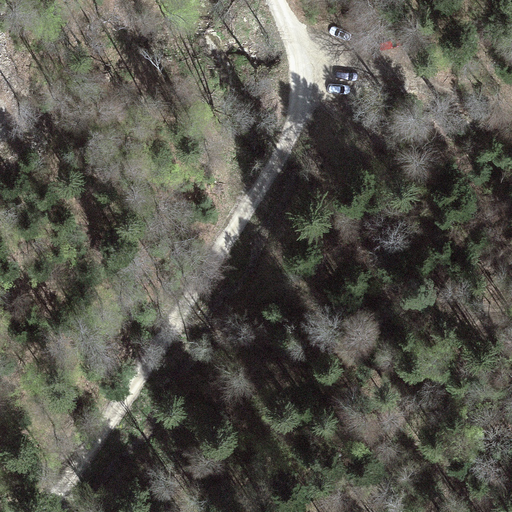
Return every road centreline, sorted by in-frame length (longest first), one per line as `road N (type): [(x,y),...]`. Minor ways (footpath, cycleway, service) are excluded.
road 1 (unclassified): [(276,0),(307,47),(297,107),(277,152),(43,511)]
road 2 (track): [(307,47),(399,61),(511,110)]
